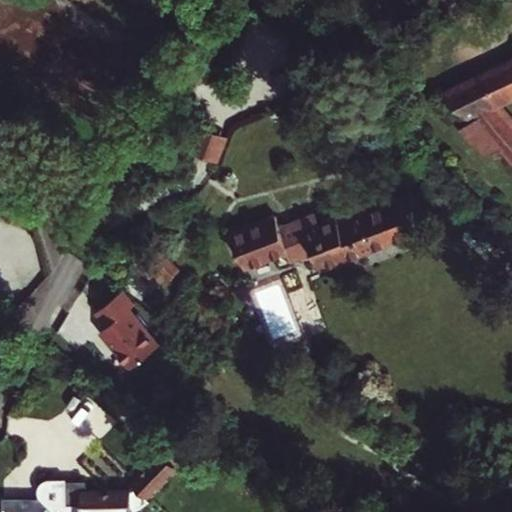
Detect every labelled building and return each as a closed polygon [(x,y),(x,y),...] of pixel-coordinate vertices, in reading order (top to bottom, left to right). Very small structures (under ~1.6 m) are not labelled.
[(511,61),(448,93),(472,118),(480,114),(482,117),(463,130),(490,155),(502,151),(511,163),(511,120),(499,105),(511,98),(511,61)] [(230,139),(205,129),(196,155),(220,164),(230,139)] [(315,255),(321,268),(423,230),(410,196),(381,207),(364,213),(361,205),(338,214),(339,216),(306,230),(298,211),(232,236),(244,268),(289,251),(293,263),(315,255)] [(364,213),(381,207),(378,199),(361,205),(364,213)] [(187,261),(169,244),(159,255),(177,272),(187,261)] [(103,327),(133,367),(158,348),(130,310),(136,306),(124,290),(97,310),(107,324),(103,327)] [(131,482),(83,482),(83,496),(67,495),(67,472),(52,472),(45,473),(43,475),(41,478),(40,484),(42,490),(53,497),(8,496),(0,504),(0,511),(133,511),(133,503),(149,491),(148,489),(175,461),(157,445),(130,474),(135,477),(131,482)] [(82,472),(67,472),(67,495),(83,496),(83,482),(82,472)]
